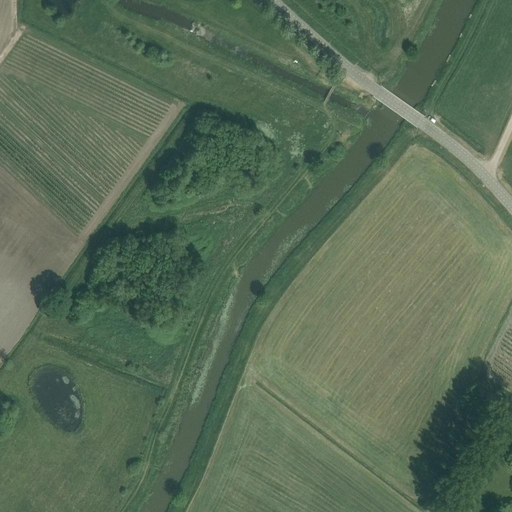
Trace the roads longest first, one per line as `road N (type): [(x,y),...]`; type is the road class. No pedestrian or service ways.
road 1 (unclassified): [(511,207),(445,140),(271,0)]
road 2 (track): [(426,126),(487,0)]
